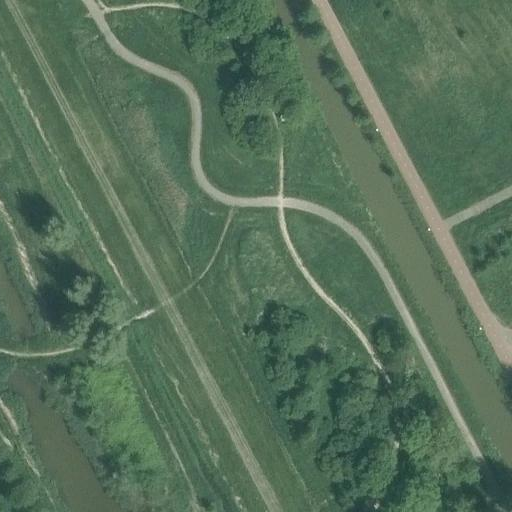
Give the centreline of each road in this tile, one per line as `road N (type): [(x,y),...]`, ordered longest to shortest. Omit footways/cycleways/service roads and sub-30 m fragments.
road 1 (unknown): [(97,0),(107,11),(184,8),(226,30),(255,67),(279,129),(287,242),(389,381),(395,440),(370,511)]
road 2 (track): [(274,511),(10,0)]
